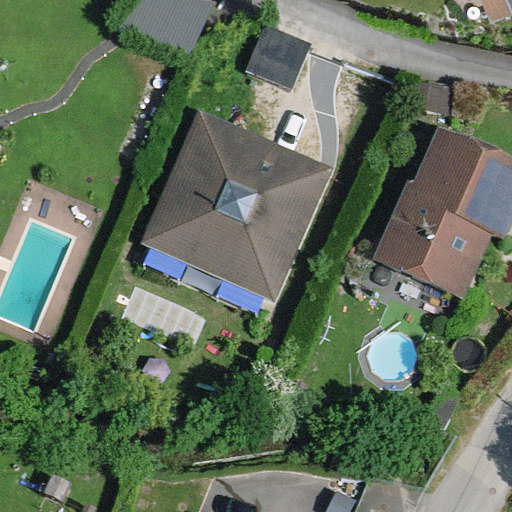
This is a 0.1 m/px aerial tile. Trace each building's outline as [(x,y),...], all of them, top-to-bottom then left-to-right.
[(207,0),(148,0),(136,27),(195,56),(220,6),(207,0)] [(268,27),(248,73),(292,92),(312,46),(268,27)] [(211,125),(162,236),(273,286),(323,174),(211,125)] [(511,166),(443,135),(388,259),(464,293),(482,253),(479,248),(489,227),(505,234),(511,219),(511,166)] [(443,393),(427,425),(444,434),(460,401),(443,393)]
